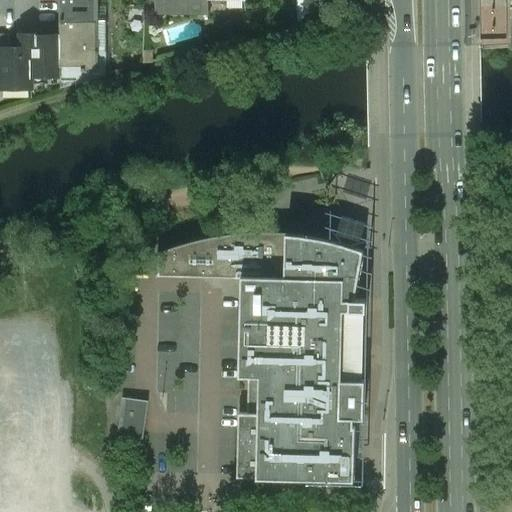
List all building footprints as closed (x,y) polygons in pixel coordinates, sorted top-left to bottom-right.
[(97,0),(60,0),(61,22),(97,22),(97,0)] [(155,0),(155,12),(188,13),(188,0),(155,0)] [(97,22),(61,22),(61,36),(62,52),(97,51),(97,22)] [(10,34),(0,34),(0,49),(10,49),(10,34)] [(21,35),(21,49),(10,49),(0,49),(1,89),(32,88),(32,76),(61,76),(61,67),(62,67),(62,52),(61,36),(40,36),(40,35),(21,35)] [(97,51),(62,52),(62,67),(82,67),(82,72),(98,72),(97,51)] [(332,240),(305,235),(279,232),(247,233),(217,236),(187,243),(157,254),(158,256),(160,255),(159,274),(157,274),(157,276),(242,278),(240,376),(249,376),(248,414),(239,414),(237,477),(313,479),(313,480),(355,481),(357,426),(355,426),(353,426),(353,418),(364,419),(366,380),(362,380),(364,311),(367,311),(367,300),(356,299),(364,250),(355,247),(358,239),(342,234),(339,242),(333,240),(332,240)] [(148,402),(123,399),(118,437),(142,440),(148,402)] [(511,482),(497,482),(496,511),(511,511),(511,446),(511,482)]
